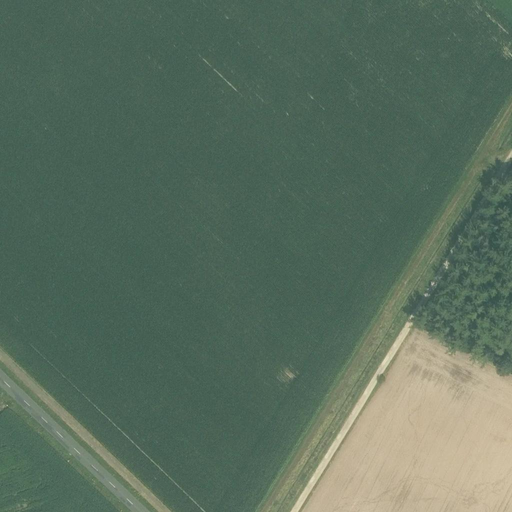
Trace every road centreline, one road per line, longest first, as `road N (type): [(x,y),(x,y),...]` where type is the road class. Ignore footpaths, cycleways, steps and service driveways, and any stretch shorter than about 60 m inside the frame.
road 1 (track): [(511,154),(293,511)]
road 2 (tertiary): [(0,379),(139,511)]
